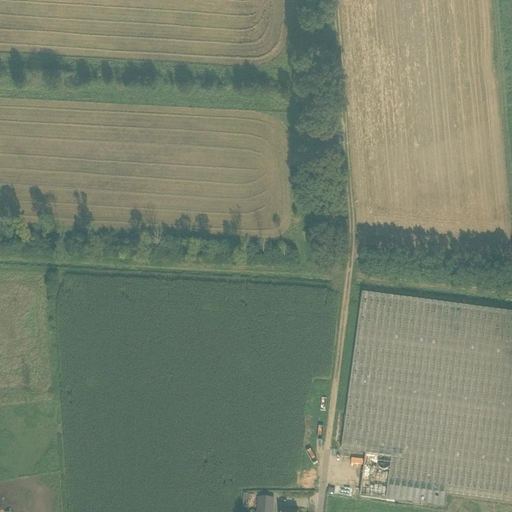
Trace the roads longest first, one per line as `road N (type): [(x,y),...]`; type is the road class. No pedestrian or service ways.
road 1 (track): [(331,0),(350,271)]
road 2 (track): [(350,271),(323,487)]
road 3 (track): [(500,0),(511,131)]
